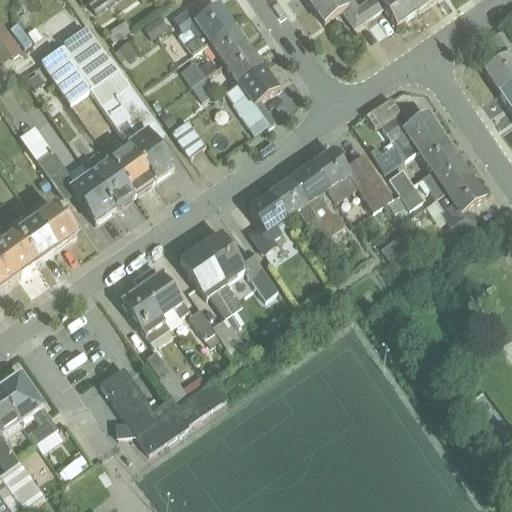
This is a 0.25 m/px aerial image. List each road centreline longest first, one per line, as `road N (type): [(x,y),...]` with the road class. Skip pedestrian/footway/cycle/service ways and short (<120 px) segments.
road 1 (residential): [(0,349),(341,114)]
road 2 (unknown): [(34,325),(120,456)]
road 3 (residential): [(511,188),(425,57)]
road 4 (residential): [(263,0),(341,114)]
